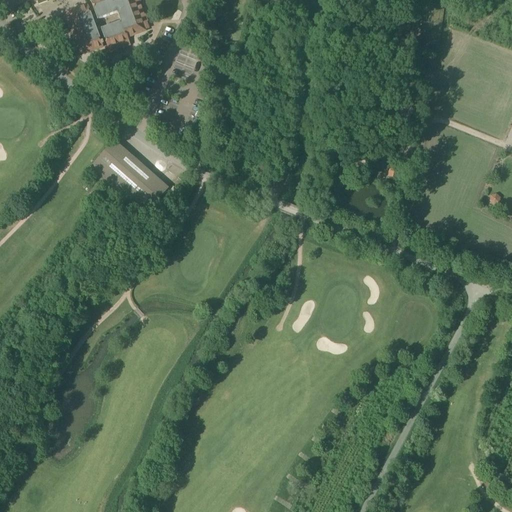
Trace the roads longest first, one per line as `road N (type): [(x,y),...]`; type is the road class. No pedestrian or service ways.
road 1 (unclassified): [(476,287),(180,164),(0,31)]
road 2 (unclassified): [(364,511),(476,287)]
road 3 (track): [(394,253),(428,119),(509,147)]
